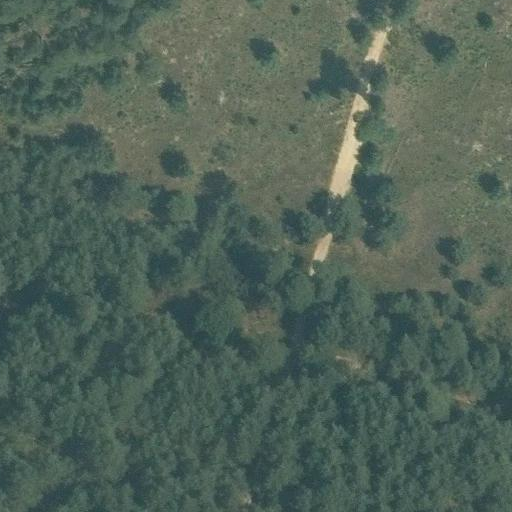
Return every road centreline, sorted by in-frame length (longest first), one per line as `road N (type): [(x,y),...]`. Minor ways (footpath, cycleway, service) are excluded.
road 1 (track): [(386,0),(286,350)]
road 2 (track): [(0,245),(286,350)]
road 3 (track): [(286,350),(511,424)]
road 4 (track): [(286,350),(242,511)]
